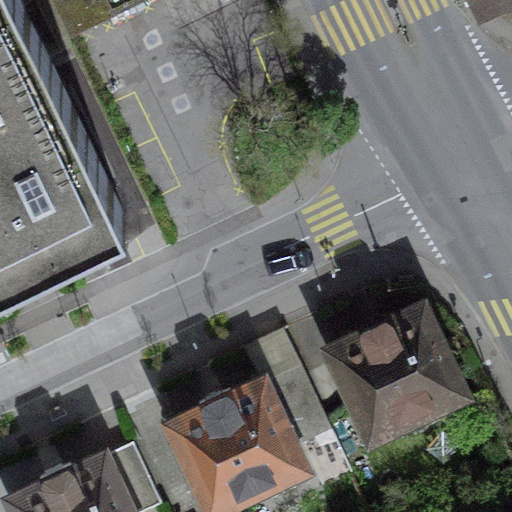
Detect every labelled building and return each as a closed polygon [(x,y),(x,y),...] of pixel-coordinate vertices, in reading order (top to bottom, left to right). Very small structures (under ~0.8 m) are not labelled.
[(3,0),(0,0),(0,271),(57,244),(109,219),(18,29),(3,0)] [(66,0),(85,37),(160,0),(66,0)] [(511,0),(479,0),(488,20),(511,8),(511,0)] [(425,310),(334,350),(373,436),(463,395),(425,310)] [(247,511),(305,487),(262,387),(169,427),(205,511),(247,511)] [(129,511),(104,457),(9,500),(14,511),(129,511)]
